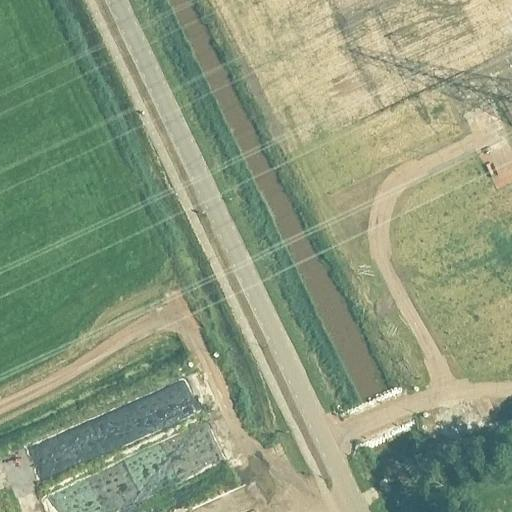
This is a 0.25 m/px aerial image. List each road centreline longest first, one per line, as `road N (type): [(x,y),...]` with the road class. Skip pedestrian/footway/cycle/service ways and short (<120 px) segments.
road 1 (unclassified): [(356,511),(115,0)]
road 2 (track): [(511,428),(443,452),(353,506)]
